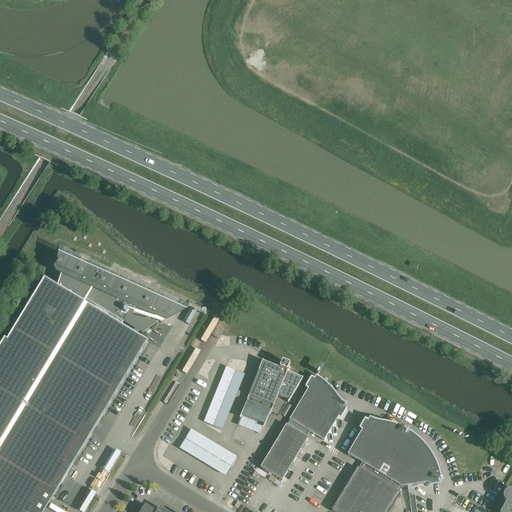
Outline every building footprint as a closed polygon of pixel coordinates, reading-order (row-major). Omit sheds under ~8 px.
[(0,511),(31,511),(37,503),(42,494),(44,491),(54,497),(148,342),(122,326),(130,311),(131,311),(162,322),(174,313),(108,283),(99,279),(99,278),(64,262),(61,275),(58,288),(45,280),(7,341),(5,340),(0,347),(0,511)] [(282,362),(280,369),(262,362),(245,405),(245,406),(241,417),(265,426),(269,415),(270,416),(278,396),(289,400),(287,403),(288,404),(304,378),(303,378),(302,378),(287,372),(290,366),(282,362)] [(244,373),(226,366),(204,421),(223,428),(244,373)] [(282,482),(308,439),(307,438),(310,433),(324,442),(338,418),(344,408),(339,404),(336,400),(334,398),(332,394),(329,391),(327,389),(325,388),(322,385),(320,383),(316,381),(314,379),(308,390),(289,421),(290,421),(287,426),(286,426),(260,469),(282,482)] [(348,456),(362,464),(359,469),(357,469),(331,511),(332,511),(389,511),(400,495),(399,494),(402,489),(410,487),(429,485),(438,483),(438,480),(437,478),(437,475),(436,473),(435,471),(435,469),(434,467),(433,464),(432,462),(431,460),(430,458),(428,456),(427,454),(426,453),(424,451),(421,447),(420,446),(416,442),(415,441),(413,439),(411,438),(407,435),(405,434),(401,432),(397,430),(392,429),(388,428),(386,427),(383,427),(381,426),(379,426),(373,425),(368,422),(362,432),(348,456)] [(237,456),(191,428),(180,447),(225,475),(237,456)] [(511,511),(511,491),(509,491),(507,492),(505,493),(504,495),(503,497),(503,499),(504,501),(504,502),(506,504),(501,511),(511,511)]
